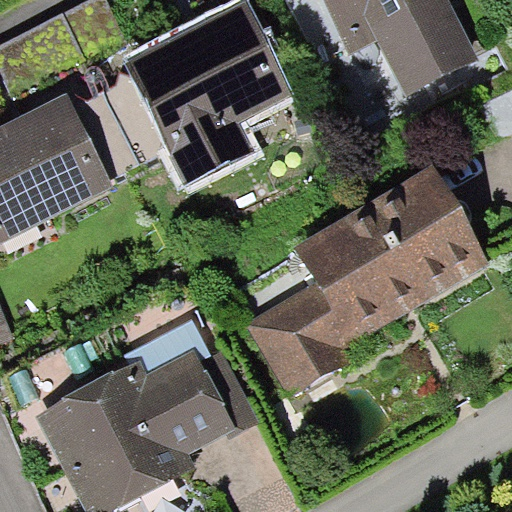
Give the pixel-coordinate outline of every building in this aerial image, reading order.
[(106,0),(95,0),(0,49),(0,68),(17,102),(129,45),(106,0)] [(321,0),(351,58),(377,44),(406,101),(479,64),(446,0),(321,0)] [(293,98),(246,6),(126,67),(188,189),(256,154),(241,125),(293,98)] [(68,99),(0,133),(0,247),(114,190),(68,99)] [(490,265),(434,169),(296,249),(317,285),(248,325),(292,402),(345,371),(331,348),(344,340),(348,347),(490,265)] [(141,364),(36,419),(84,511),(122,511),(198,473),(190,457),(237,433),(202,364),(196,353),(148,378),(141,364)] [(222,353),(202,364),(237,433),(258,422),(222,353)]
